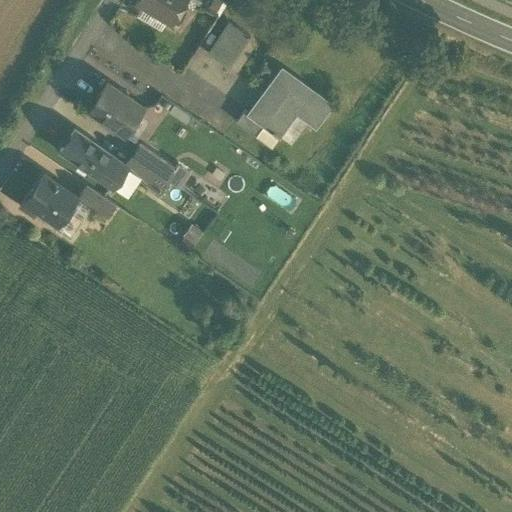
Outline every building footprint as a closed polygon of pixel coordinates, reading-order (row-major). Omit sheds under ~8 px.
[(167,20),(170,22),(183,0),(139,0),(138,2),(142,5),(167,20)] [(167,20),(142,5),(136,16),(161,31),(167,20)] [(209,54),(229,68),(250,38),(230,24),(209,54)] [(265,129),(283,142),(285,139),(280,136),(298,111),(309,120),(307,122),(318,130),(335,106),(318,94),(316,97),(282,72),(268,92),(269,93),(253,116),(252,117),(266,127),(265,129)] [(89,110),(124,135),(142,110),(107,85),(89,110)] [(238,124),(258,138),(265,129),(266,127),(252,117),(253,116),(247,111),(238,124)] [(127,166),(126,165),(74,129),(59,150),(112,187),(125,167),(127,166)] [(140,145),(132,156),(154,171),(162,160),(140,145)] [(125,167),(146,182),(154,171),(132,156),(126,165),(127,166),(125,167)] [(167,180),(154,171),(146,182),(159,191),(167,180)] [(37,210),(58,224),(55,229),(70,239),(83,221),(68,210),(76,198),(77,197),(42,173),(19,205),(34,215),(37,210)] [(91,208),(106,218),(116,204),(86,184),(77,197),(76,198),(91,208)] [(68,210),(83,221),(91,208),(76,198),(68,210)]
